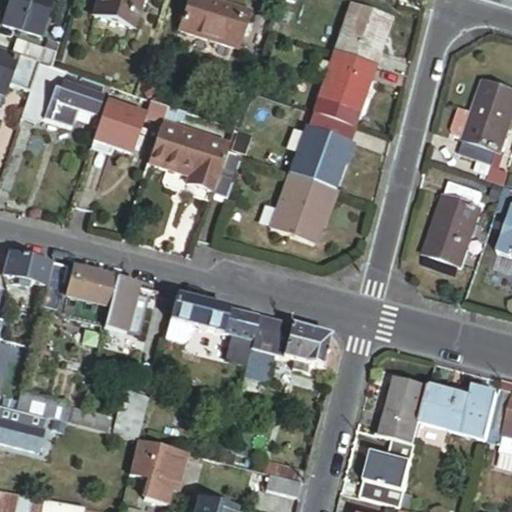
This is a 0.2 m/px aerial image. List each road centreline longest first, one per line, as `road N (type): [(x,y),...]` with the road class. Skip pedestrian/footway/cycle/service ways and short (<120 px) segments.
road 1 (residential): [(362,328),(442,27),(476,10),(511,21)]
road 2 (residential): [(0,235),(362,328)]
road 3 (residential): [(317,511),(362,328)]
road 4 (residential): [(362,328),(511,367)]
